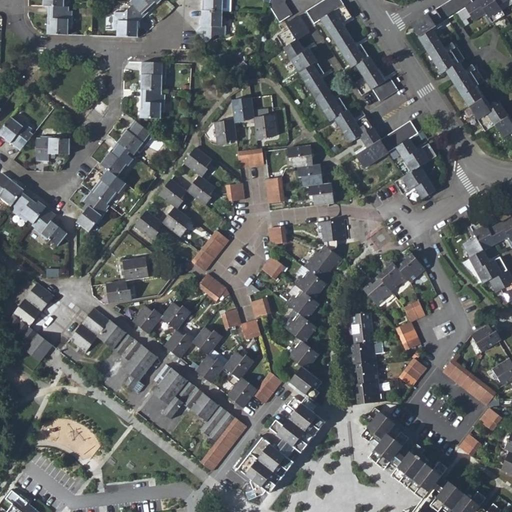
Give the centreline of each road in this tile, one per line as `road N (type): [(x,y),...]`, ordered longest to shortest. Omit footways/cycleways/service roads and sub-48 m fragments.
road 1 (residential): [(0,158),(32,183),(53,190),(66,183),(115,114),(115,48)]
road 2 (residential): [(255,426),(76,289)]
road 3 (residential): [(196,495),(79,502),(28,465)]
road 4 (residential): [(487,173),(463,152),(386,31)]
road 5 (residential): [(415,224),(329,212),(257,219)]
road 6 (residential): [(18,7),(23,29),(39,44),(115,48)]
road 7 (residential): [(427,379),(408,403),(454,439),(473,414)]
